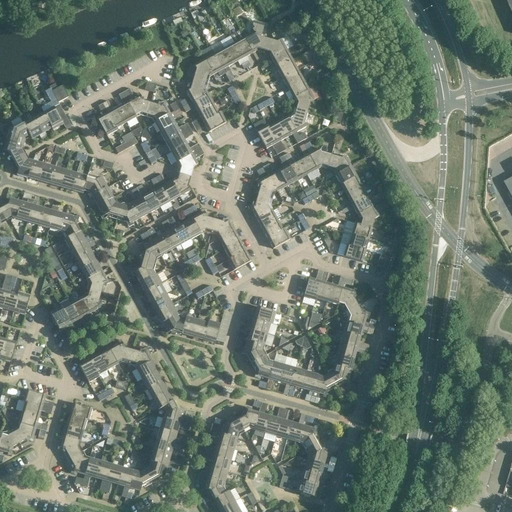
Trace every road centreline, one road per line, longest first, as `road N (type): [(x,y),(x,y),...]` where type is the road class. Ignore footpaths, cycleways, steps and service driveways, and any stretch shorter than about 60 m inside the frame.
road 1 (secondary): [(426,403),(452,306),(471,101)]
road 2 (secondary): [(440,103),(444,166),(423,359),(426,403)]
road 3 (residential): [(175,499),(208,405),(227,394),(223,354),(241,286),(270,268)]
road 4 (residential): [(203,177),(159,166),(132,178),(122,162),(99,152),(77,107),(162,60)]
road 5 (residential): [(356,411),(385,304),(374,280),(322,266),(309,246),(290,257)]
road 6 (residential): [(230,197),(240,133),(208,151),(203,177)]
